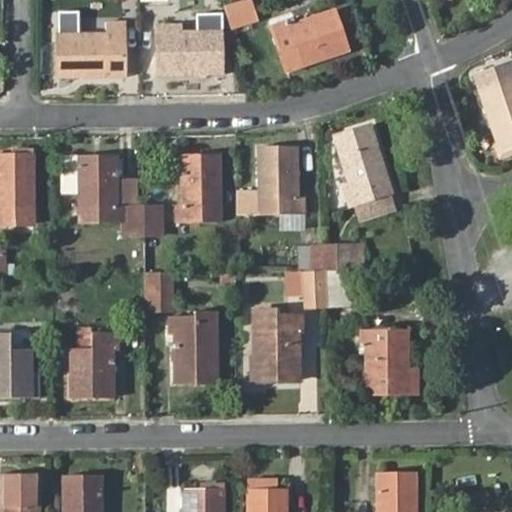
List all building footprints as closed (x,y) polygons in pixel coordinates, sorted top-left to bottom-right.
[(246,3),(221,11),(228,31),(252,24),(246,3)] [(323,51),(346,44),(335,11),(287,27),(285,22),(271,28),(286,71),(325,58),(323,51)] [(58,35),(59,70),(82,70),(82,76),(124,76),(124,23),(108,23),(108,35),(58,35)] [(196,69),(221,69),(221,34),(173,34),(173,30),(155,30),(156,76),(196,76),(196,69)] [(348,51),(346,44),(323,51),(325,58),(348,51)] [(511,77),(478,90),(497,143),(493,144),(497,155),(511,149),(511,77)] [(375,126),(359,131),(362,141),(378,136),(375,126)] [(362,141),(359,131),(335,139),(350,186),(345,188),(350,204),(396,190),(378,136),(362,141)] [(273,152),(260,152),(260,195),(261,216),(304,215),(304,194),(298,194),(297,145),(273,145),(273,152)] [(0,157),(0,226),(32,226),(31,151),(10,152),(10,157),(0,157)] [(204,163),(204,156),(182,156),(183,205),(173,205),(174,225),(221,223),(219,163),(204,163)] [(124,237),(143,236),(143,233),(143,205),(136,206),(117,206),(116,182),(115,157),(78,158),(78,224),(124,224),(124,237)] [(135,181),(116,182),(117,206),(136,206),(135,181)] [(161,205),(143,204),(143,205),(143,233),(162,233),(161,205)] [(311,273),(324,272),(323,246),(310,246),(311,273)] [(324,272),(349,272),(348,247),(329,247),(323,246),(324,272)] [(305,307),(325,307),(324,272),(311,273),(288,273),(289,295),(304,295),(305,307)] [(171,312),(171,274),(143,274),(144,313),(171,312)] [(209,361),(216,361),(216,314),(193,314),(194,321),(169,321),(169,337),(175,337),(175,385),(209,385),(209,361)] [(258,315),(258,360),(265,361),(266,384),(301,384),(300,335),(305,335),(304,319),(279,320),(279,315),(258,315)] [(409,368),(409,328),(362,328),(362,344),(366,345),(366,394),(419,394),(419,369),(409,368)] [(72,348),(72,373),(80,373),(79,397),(114,397),(114,347),(118,346),(119,330),(94,331),(94,347),(72,348)] [(29,369),(28,348),(6,348),(6,332),(0,332),(0,396),(37,397),(36,369),(29,369)] [(80,373),(72,373),(72,397),(79,397),(80,373)] [(417,473),(403,474),(403,482),(417,482),(417,473)] [(403,482),(403,474),(378,474),(379,511),(417,511),(417,482),(403,482)] [(0,478),(0,511),(37,511),(37,478),(0,478)] [(77,486),(63,486),(63,511),(100,511),(100,478),(77,478),(77,486)] [(63,478),(63,486),(77,486),(77,478),(63,478)] [(186,489),(186,511),(225,511),(225,488),(186,489)] [(248,488),(248,511),(288,511),(288,488),(248,488)]
